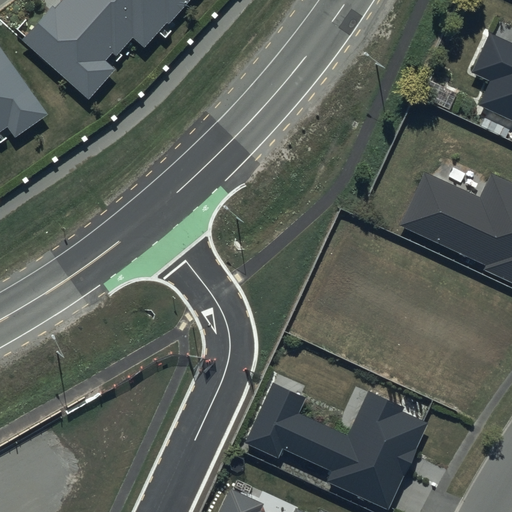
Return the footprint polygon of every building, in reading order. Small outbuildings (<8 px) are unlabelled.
[(23,42),(90,101),(117,71),(106,62),(114,54),(117,57),(133,39),(144,49),(166,24),(169,26),(192,0),(64,0),(55,11),(52,9),(23,42)] [(511,45),(486,34),(469,72),(486,80),(474,107),(511,123),(511,45)] [(0,140),(3,139),(0,134),(0,133),(8,128),(16,139),(49,116),(0,45),(0,140)] [(511,184),(489,173),(476,199),(423,174),(399,224),(484,265),(481,271),(511,286),(511,184)] [(405,407),(368,390),(347,434),(300,413),(306,399),(273,384),(246,442),(277,456),(281,446),(332,469),(326,482),(388,510),(429,423),(403,411),(405,407)] [(290,511),(262,511),(258,510),(262,503),(227,488),(215,511),(323,511),(317,509),(316,511),(302,511),(293,508),(290,511)]
